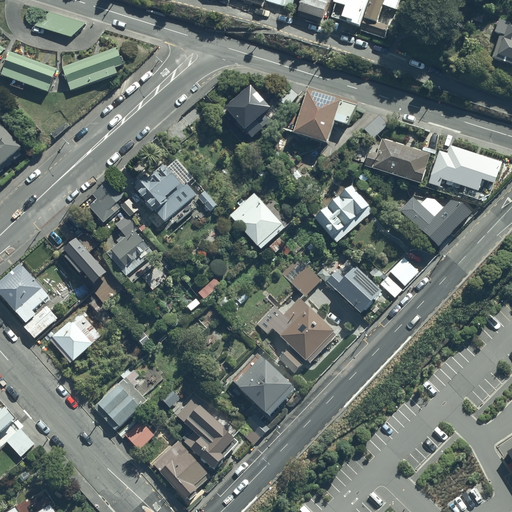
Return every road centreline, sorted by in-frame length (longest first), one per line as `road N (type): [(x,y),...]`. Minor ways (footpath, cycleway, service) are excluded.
road 1 (unclassified): [(511,207),(219,511)]
road 2 (residential): [(189,0),(302,31),(511,108)]
road 3 (secondary): [(511,136),(209,42)]
road 4 (secondary): [(209,42),(0,235)]
road 5 (residential): [(0,350),(147,511)]
road 6 (residential): [(75,0),(209,42)]
